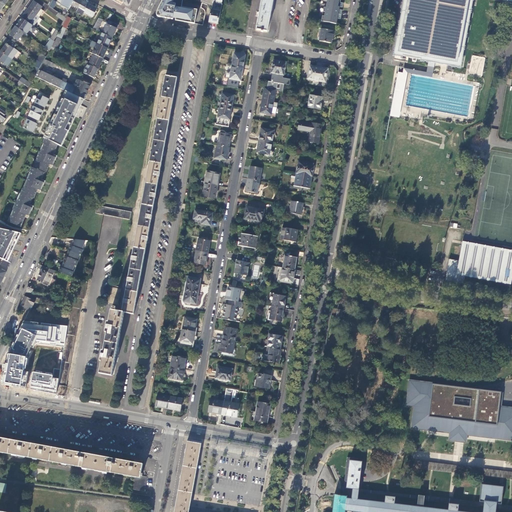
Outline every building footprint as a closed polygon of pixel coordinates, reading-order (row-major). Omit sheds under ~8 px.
[(82,2),(78,0),(74,0),(71,6),(78,9),(82,2)] [(162,0),(157,11),(160,17),(173,20),(174,18),(176,19),(176,21),(195,25),(198,11),(182,8),(183,0),(162,0)] [(273,0),(261,0),(260,8),(257,25),(256,29),(267,31),(273,0)] [(511,0),(404,0),(393,60),(404,63),(406,57),(429,61),(435,62),(460,67),(472,0),(511,0)] [(33,1),(27,9),(36,16),(39,18),(43,12),(40,10),(42,8),(33,1)] [(88,5),(82,2),(78,9),(84,13),(88,5)] [(326,15),(337,17),(338,12),(340,12),(341,7),(339,7),(340,4),(328,2),(326,15)] [(97,10),(88,5),(84,13),(92,18),(97,10)] [(211,5),(208,23),(217,25),(220,7),(211,5)] [(36,16),(27,9),(21,18),(30,24),(36,16)] [(66,19),(64,18),(58,13),(55,16),(63,21),(61,24),(63,26),(66,19)] [(39,18),(36,16),(30,24),(34,27),(40,18),(39,18)] [(70,19),(67,17),(66,19),(63,26),(62,28),(65,29),(70,19)] [(21,18),(15,26),(24,33),(26,34),(29,31),(32,33),(35,28),(34,27),(30,24),(21,18)] [(102,20),(98,18),(93,29),(101,33),(112,38),(118,26),(108,21),(103,32),(97,30),(102,20)] [(24,33),(15,26),(9,35),(18,41),(19,39),(24,33)] [(320,41),(330,43),(331,40),(333,40),(334,31),(321,29),(319,42),(320,41)] [(58,34),(59,33),(56,31),(51,39),(54,42),(57,37),(58,34)] [(26,34),(24,33),(19,39),(21,41),(22,39),(24,41),(28,35),(26,34)] [(108,49),(112,38),(101,33),(96,44),(108,49)] [(54,42),(51,39),(49,38),(48,40),(49,41),(46,46),(43,43),(41,45),(49,51),(54,42)] [(16,45),(9,40),(1,51),(8,57),(16,45)] [(103,59),(108,49),(96,44),(91,54),(93,54),(103,59)] [(8,57),(1,51),(0,52),(0,60),(4,64),(8,57)] [(235,53),(232,67),(243,69),(246,55),(235,53)] [(45,60),(45,59),(46,57),(41,54),(37,60),(42,64),(45,60)] [(98,69),(103,59),(93,54),(90,63),(89,65),(98,69)] [(468,73),(481,76),(486,58),(473,55),(468,73)] [(42,64),(37,60),(33,66),(37,68),(39,70),(42,64)] [(54,65),(45,60),(42,64),(52,68),(54,65)] [(290,79),(283,78),(283,75),(286,63),(274,60),(271,73),(273,73),(271,81),(284,84),(289,85),(290,79)] [(398,72),(390,115),(399,117),(408,73),(432,77),(435,62),(429,61),(427,72),(404,67),(403,72),(398,72)] [(94,78),(98,69),(89,65),(88,65),(84,73),(94,78)] [(307,78),(325,82),(327,69),(309,66),(307,78)] [(243,69),(232,67),(230,79),(241,81),(243,69)] [(83,100),(84,100),(91,85),(82,81),(75,80),(73,84),(78,87),(77,89),(72,86),(67,83),(68,81),(58,76),(57,78),(39,70),(36,74),(36,75),(34,77),(38,78),(48,83),(51,84),(64,91),(83,100)] [(142,271),(159,178),(177,79),(165,76),(163,86),(163,85),(162,89),(163,89),(159,107),(158,110),(159,111),(155,129),(155,128),(154,132),(155,132),(152,148),(151,148),(151,152),(152,152),(132,257),(131,261),(122,312),(111,310),(109,322),(107,322),(105,332),(107,333),(104,351),(102,350),(100,361),(102,361),(99,374),(112,376),(116,359),(121,330),(124,313),(133,314),(136,299),(141,275),(142,271)] [(21,78),(19,81),(23,84),(28,88),(31,83),(31,82),(29,80),(28,82),(21,78)] [(268,81),(267,87),(271,88),(271,89),(264,88),(262,100),(273,102),(275,90),(283,91),(284,84),(271,81),(268,81)] [(27,91),(28,88),(23,84),(23,85),(18,82),(15,86),(20,89),(21,87),(23,88),(27,91)] [(48,141),(57,145),(61,147),(83,100),(64,91),(61,97),(64,98),(52,126),(54,127),(48,141)] [(45,95),(39,93),(37,98),(36,98),(34,102),(33,106),(38,108),(40,105),(43,107),(47,98),(44,96),(45,95)] [(223,93),(220,105),(233,108),(235,95),(223,93)] [(309,107),(322,110),(324,98),(311,95),(309,107)] [(262,100),(260,113),(271,115),(273,102),(262,100)] [(233,108),(220,105),(218,118),(230,120),(233,108)] [(42,110),(38,108),(33,106),(30,111),(27,119),(35,123),(36,120),(39,121),(41,115),(40,115),(42,110)] [(0,114),(6,119),(9,116),(0,109),(0,114)] [(35,123),(27,119),(24,123),(25,123),(22,128),(33,133),(38,124),(35,123)] [(309,141),(318,143),(321,125),(312,123),(312,124),(299,122),(298,129),(311,132),(309,141)] [(259,140),(272,143),(274,130),(261,128),(259,140)] [(220,133),(218,146),(229,148),(232,135),(220,133)] [(41,153),(39,153),(36,160),(38,161),(35,170),(33,169),(31,168),(30,172),(31,173),(27,183),(26,182),(21,194),(18,203),(16,203),(13,209),(15,210),(11,219),(10,218),(8,222),(20,227),(25,215),(28,216),(30,210),(27,209),(28,207),(32,198),(34,199),(37,190),(40,191),(42,185),(40,184),(40,182),(44,173),(45,174),(49,165),(52,166),(55,160),(52,159),(52,157),(57,145),(48,141),(44,140),(43,144),(44,145),(41,153)] [(269,155),(272,143),(259,140),(256,153),(269,155)] [(229,148),(218,146),(216,158),(226,160),(227,160),(229,148)] [(296,174),(312,177),(314,167),(313,167),(313,164),(299,162),(296,174)] [(250,167),(248,179),(260,181),(262,169),(250,167)] [(203,183),(217,186),(219,173),(206,171),(203,183)] [(311,181),(312,177),(296,174),(294,186),(309,189),(310,181),(311,181)] [(260,181),(248,179),(246,191),(258,193),(260,181)] [(217,186),(203,183),(201,196),(214,198),(217,186)] [(414,195),(431,197),(432,190),(415,188),(414,195)] [(290,213),(301,215),(303,203),(292,201),(290,213)] [(117,246),(125,247),(131,212),(97,206),(90,240),(98,242),(103,215),(122,218),(117,246)] [(245,219),(259,222),(260,218),(262,218),(264,210),(247,207),(245,219)] [(209,225),(211,213),(193,210),(192,218),(200,220),(199,224),(209,225)] [(284,240),(296,242),(298,230),(286,227),(286,228),(284,239),(284,240)] [(0,257),(8,262),(21,233),(0,228),(0,257)] [(241,239),(239,246),(241,246),(240,249),(250,251),(250,248),(255,249),(258,237),(242,234),(241,239)] [(84,250),(87,241),(75,239),(73,243),(74,244),(73,246),(71,245),(69,249),(70,250),(81,254),(83,255),(84,250)] [(196,250),(207,253),(210,241),(198,239),(196,250)] [(503,284),(504,286),(506,284),(511,285),(511,278),(511,250),(511,249),(510,250),(504,249),(503,247),(501,249),(495,248),(494,246),(492,247),(486,246),(485,244),(483,246),(478,245),(477,242),(475,244),(469,243),(468,241),(466,242),(462,242),(458,261),(448,259),(444,281),(463,285),(465,276),(469,277),(470,280),(472,278),(477,279),(478,281),(480,279),(486,281),(487,283),(489,281),(495,282),(496,284),(498,283),(503,284)] [(75,265),(77,266),(79,261),(78,261),(81,254),(70,250),(68,255),(70,255),(69,257),(65,256),(64,261),(65,261),(75,265)] [(205,265),(207,253),(196,250),(194,263),(205,265)] [(282,268),(295,270),(297,257),(285,255),(282,268)] [(58,273),(72,277),(74,272),(73,272),(75,265),(65,261),(62,266),(64,266),(63,268),(60,267),(58,273)] [(234,273),(247,275),(249,263),(237,261),(234,273)] [(56,272),(44,266),(37,281),(48,287),(49,286),(52,279),(56,272)] [(292,283),(295,270),(282,268),(280,267),(278,279),(280,279),(280,280),(292,283)] [(186,303),(196,305),(201,280),(188,278),(184,300),(184,301),(184,302),(185,302),(186,303)] [(71,307),(69,317),(68,326),(64,347),(61,370),(58,385),(66,387),(82,299),(84,300),(87,282),(81,281),(71,307)] [(35,287),(29,284),(25,292),(31,292),(32,292),(35,287)] [(108,304),(118,305),(121,289),(111,287),(108,304)] [(228,287),(226,300),(229,300),(238,302),(241,290),(228,287)] [(274,294),(272,307),(284,309),(286,297),(274,294)] [(25,297),(19,309),(31,310),(35,301),(25,297)] [(241,308),(242,303),(238,302),(229,300),(228,305),(225,305),(222,319),(236,322),(238,307),(241,308)] [(284,309),(272,307),(270,319),(282,321),(284,309)] [(185,317),(183,330),(195,332),(197,320),(185,317)] [(36,344),(64,347),(68,326),(23,320),(7,354),(5,363),(3,364),(1,374),(1,384),(57,394),(61,370),(54,368),(53,375),(27,371),(28,361),(36,344)] [(225,327),(223,340),(235,342),(237,329),(225,327)] [(195,332),(183,330),(181,338),(178,338),(177,345),(192,348),(195,332)] [(270,334),(267,347),(269,347),(280,349),(283,337),(270,334)] [(235,342),(223,340),(220,352),(232,354),(235,342)] [(278,364),(280,349),(269,347),(268,355),(263,354),(262,361),(278,364)] [(171,362),(170,367),(184,369),(186,358),(172,355),(172,357),(171,362)] [(215,378),(230,381),(232,369),(217,366),(215,378)] [(184,369),(170,367),(168,378),(182,380),(184,369)] [(257,386),(269,389),(272,377),(258,374),(257,379),(259,379),(257,386)] [(503,392),(409,381),(406,405),(414,406),(411,428),(450,433),(449,437),(449,440),(455,441),(464,442),(466,442),(467,439),(467,435),(495,439),(511,441),(511,407),(502,406),(503,392)] [(66,387),(58,385),(57,393),(57,394),(64,396),(65,395),(66,387)] [(168,409),(170,396),(158,394),(155,406),(168,409)] [(183,398),(170,396),(168,409),(180,411),(183,398)] [(221,415),(224,401),(210,399),(207,412),(221,415)] [(238,404),(224,401),(221,415),(236,418),(238,404)] [(254,421),(267,423),(270,404),(258,402),(254,421)] [(132,489),(144,491),(147,476),(141,475),(143,463),(0,436),(0,451),(134,477),(132,489)] [(199,456),(202,443),(187,441),(174,511),(188,511),(190,508),(194,482),(199,456)] [(341,486),(341,487),(340,495),(335,494),(334,496),(332,511),(351,511),(352,510),(365,511),(511,511),(511,505),(501,504),(503,487),(502,487),(500,487),(485,485),(482,484),(482,485),(480,502),(430,496),(424,495),(419,496),(419,497),(419,498),(418,506),(357,499),(358,491),(358,490),(359,489),(360,480),(362,462),(357,461),(357,459),(350,458),(350,460),(347,460),(344,487),(342,487),(341,486)] [(426,461),(415,460),(415,463),(414,468),(417,468),(425,469),(426,461)] [(511,471),(434,463),(426,461),(425,469),(432,470),(483,476),(486,476),(501,478),(503,478),(511,479),(511,471)] [(360,489),(359,489),(358,490),(358,491),(419,498),(419,497),(419,496),(361,489),(360,489)]
